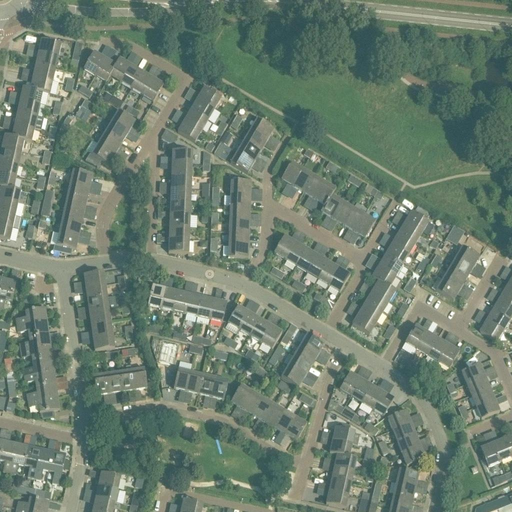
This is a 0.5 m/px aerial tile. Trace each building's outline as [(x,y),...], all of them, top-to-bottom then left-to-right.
[(41,42),(38,54),(58,59),(61,46),(41,42)] [(38,54),(35,67),(55,71),(58,59),(38,54)] [(83,71),(94,78),(105,60),(94,54),(83,71)] [(73,55),(71,62),(79,63),(80,57),(73,55)] [(105,60),(94,78),(106,85),(109,78),(116,67),(115,67),(105,60)] [(109,78),(120,84),(130,67),(119,60),(115,67),(116,67),(109,78)] [(35,67),(33,78),(53,83),(55,71),(35,67)] [(130,67),(120,84),(130,91),(141,73),(130,67)] [(141,73),(130,91),(141,97),(152,80),(141,73)] [(33,78),(30,91),(50,95),(53,83),(33,78)] [(152,80),(141,97),(153,104),(163,86),(152,80)] [(74,87),(66,86),(65,93),(72,95),(74,87)] [(78,94),(83,97),(87,90),(82,87),(78,94)] [(23,89),(20,101),(40,106),(42,95),(49,96),(50,95),(30,91),(23,89)] [(87,90),(83,97),(89,101),(92,97),(93,94),(87,90)] [(203,90),(196,101),(214,111),(220,100),(211,94),(203,90)] [(211,94),(220,100),(223,96),(213,90),(211,94)] [(103,101),(108,104),(112,98),(107,95),(103,101)] [(109,104),(119,110),(123,104),(112,98),(109,104)] [(20,101),(17,114),(37,118),(40,106),(20,101)] [(85,101),(82,107),(88,111),(91,105),(89,104),(85,101)] [(196,101),(190,112),(207,123),(214,111),(196,101)] [(88,111),(82,107),(78,113),(84,117),(88,111)] [(124,114),(130,117),(133,111),(128,107),(124,114)] [(61,111),(54,109),(53,116),(60,118),(61,111)] [(133,111),(130,117),(136,121),(140,115),(133,111)] [(190,112),(183,124),(201,134),(207,123),(190,112)] [(117,113),(111,124),(128,135),(135,123),(117,113)] [(17,114),(14,126),(34,131),(37,118),(17,114)] [(236,118),(233,123),(239,127),(243,121),(237,117),(236,118)] [(66,119),(63,125),(69,128),(72,123),(66,119)] [(256,121),(249,132),(267,143),(273,131),(256,121)] [(221,123),(218,129),(224,133),(228,127),(221,123)] [(239,127),(233,123),(230,128),(236,132),(239,127)] [(111,124),(104,135),(121,145),(128,135),(111,124)] [(183,124),(177,134),(194,144),(201,134),(183,124)] [(69,128),(63,125),(59,131),(65,135),(69,128)] [(14,126),(12,139),(31,143),(34,131),(14,126)] [(224,133),(218,129),(214,134),(221,138),(224,133)] [(249,132),(243,143),(260,153),(267,143),(249,132)] [(56,135),(49,134),(47,141),(54,142),(56,135)] [(167,143),(175,147),(180,139),(171,134),(167,143)] [(104,135),(98,146),(115,156),(121,145),(104,135)] [(4,137),(1,150),(21,154),(24,143),(31,144),(31,143),(12,139),(4,137)] [(243,143),(236,154),(254,164),(260,153),(243,143)] [(227,148),(220,144),(217,150),(223,154),(227,148)] [(211,155),(215,149),(208,145),(205,151),(211,155)] [(115,156),(98,146),(91,157),(108,167),(115,156)] [(1,150),(0,155),(0,162),(18,167),(21,154),(1,150)] [(303,157),(308,160),(312,153),(307,151),(303,157)] [(172,153),(171,165),(192,166),(192,153),(172,153)] [(312,153),(308,160),(315,164),(319,157),(312,153)] [(236,154),(230,165),(247,176),(254,164),(236,154)] [(50,161),(43,159),(42,166),(49,167),(50,161)] [(0,162),(0,175),(16,179),(18,167),(0,162)] [(281,182),(291,188),(301,170),(291,164),(281,182)] [(325,170),(331,173),(335,167),(329,164),(325,170)] [(171,165),(171,178),(191,179),(192,166),(171,165)] [(335,167),(331,173),(337,177),(341,170),(335,167)] [(301,170),(291,188),(303,195),(313,177),(301,170)] [(72,173),(69,185),(89,190),(92,177),(72,173)] [(50,174),(48,181),(56,182),(57,175),(50,174)] [(16,179),(0,175),(0,189),(13,191),(16,179)] [(347,183),(352,186),(356,180),(351,176),(347,183)] [(313,177),(303,195),(314,202),(324,184),(313,177)] [(171,178),(170,191),(191,192),(191,179),(171,178)] [(356,180),(352,186),(359,190),(362,183),(356,180)] [(230,183),(230,197),(250,197),(250,184),(230,183)] [(45,186),(38,184),(36,191),(44,192),(45,186)] [(324,184),(314,202),(324,208),(325,208),(331,197),(332,197),(335,191),(324,184)] [(69,185),(67,198),(86,202),(89,190),(69,185)] [(0,189),(0,191),(0,201),(18,205),(20,193),(13,191),(0,189)] [(369,196),(375,200),(379,194),(373,190),(369,196)] [(170,191),(170,204),(190,204),(191,192),(170,191)] [(379,194),(375,200),(380,203),(384,196),(379,194)] [(230,197),(229,209),(249,210),(250,197),(230,197)] [(324,208),(320,214),(332,221),(342,203),(332,197),(331,197),(325,208),(324,208)] [(44,198),(43,205),(50,207),(52,200),(44,198)] [(67,198),(64,210),(84,214),(86,202),(67,198)] [(0,201),(0,214),(15,218),(18,205),(0,201)] [(342,203),(332,221),(343,228),(354,210),(342,203)] [(162,214),(161,218),(169,218),(169,219),(170,217),(190,217),(190,204),(170,204),(169,214),(162,214)] [(40,210),(32,209),(31,215),(38,217),(40,210)] [(229,209),(229,222),(249,223),(249,210),(229,209)] [(64,210),(61,222),(81,227),(84,214),(64,210)] [(354,210),(343,228),(355,235),(365,217),(354,210)] [(0,214),(0,227),(12,230),(15,218),(0,214)] [(411,214),(404,225),(421,235),(428,224),(411,214)] [(169,219),(169,229),(189,230),(190,217),(170,217),(169,219)] [(365,217),(355,235),(365,240),(375,223),(365,217)] [(61,222),(59,235),(78,239),(81,227),(61,222)] [(229,222),(228,234),(249,235),(249,223),(229,222)] [(39,223),(38,230),(45,232),(46,225),(39,223)] [(404,225),(397,236),(415,246),(421,235),(404,225)] [(12,230),(0,227),(0,240),(9,243),(12,230)] [(28,227),(27,234),(34,235),(35,228),(28,227)] [(161,239),(160,243),(168,243),(168,244),(169,242),(189,242),(189,230),(169,229),(168,239),(161,239)] [(454,229),(447,241),(456,246),(463,234),(454,229)] [(228,234),(228,247),(248,248),(249,235),(228,234)] [(54,247),(53,252),(70,256),(72,251),(75,252),(78,239),(59,235),(56,247),(54,247)] [(397,236),(391,246),(408,257),(415,246),(397,236)] [(274,255),(285,262),(295,244),(284,238),(274,255)] [(168,244),(168,255),(188,255),(189,242),(169,242),(168,244)] [(439,246),(433,242),(430,248),(436,252),(437,249),(439,246)] [(295,244),(285,262),(296,268),(306,251),(295,244)] [(391,246),(384,257),(402,268),(408,257),(391,246)] [(248,261),(248,248),(228,247),(228,249),(223,249),(223,258),(228,258),(228,260),(248,261)] [(461,249),(455,260),(472,270),(479,259),(461,249)] [(306,251),(296,268),(307,275),(317,258),(306,251)] [(436,256),(433,262),(439,265),(442,260),(436,256)] [(384,257),(378,268),(395,279),(402,268),(384,257)] [(317,258),(307,275),(317,281),(328,264),(317,258)] [(423,258),(420,264),(426,268),(430,262),(423,258)] [(455,260),(448,271),(466,281),(472,270),(455,260)] [(439,265),(433,262),(429,267),(436,271),(439,265)] [(328,264),(317,281),(328,288),(339,270),(328,264)] [(426,268),(420,264),(417,270),(423,273),(426,268)] [(378,268),(371,279),(377,283),(378,283),(388,289),(389,289),(395,279),(378,268)] [(270,275),(275,278),(279,272),(273,269),(270,275)] [(339,270),(328,288),(339,294),(349,277),(339,270)] [(448,271),(442,282),(459,292),(466,281),(448,271)] [(3,281),(0,294),(0,311),(3,312),(5,302),(12,304),(16,284),(18,273),(12,272),(9,282),(3,281)] [(279,272),(275,278),(281,282),(285,276),(279,272)] [(83,277),(85,290),(105,287),(104,274),(83,277)] [(426,287),(429,282),(423,278),(420,284),(423,286),(426,287)] [(410,280),(407,286),(413,290),(417,284),(410,280)] [(291,288),(297,292),(301,285),(295,282),(291,288)] [(459,292),(442,282),(435,293),(453,303),(459,292)] [(377,283),(371,294),(389,304),(396,293),(389,289),(388,289),(378,283),(377,283)] [(301,285),(297,292),(303,295),(307,289),(301,285)] [(413,290),(407,286),(403,292),(410,295),(413,290)] [(105,287),(85,290),(87,302),(107,300),(105,287)] [(147,307),(160,310),(165,290),(152,287),(147,307)] [(165,290),(160,310),(172,313),(177,293),(165,290)] [(511,293),(506,290),(500,301),(511,308),(511,293)] [(177,293),(172,313),(185,316),(190,296),(177,293)] [(371,294),(365,304),(382,315),(389,304),(371,294)] [(313,301),(318,304),(322,298),(317,295),(313,301)] [(190,296),(185,316),(197,319),(202,299),(190,296)] [(322,298),(318,304),(324,308),(328,302),(322,298)] [(202,299),(197,319),(209,322),(214,302),(202,299)] [(107,300),(87,302),(89,315),(109,312),(107,300)] [(21,306),(26,311),(31,306),(30,304),(27,301),(21,306)] [(511,308),(500,301),(493,312),(511,322),(511,320),(511,308)] [(214,302),(209,322),(222,325),(226,305),(214,302)] [(365,304),(358,315),(376,326),(382,315),(365,304)] [(403,305),(400,311),(406,315),(409,309),(403,305)] [(227,325),(238,332),(249,315),(237,308),(227,325)] [(15,322),(16,328),(47,324),(45,311),(24,314),(25,320),(15,322)] [(406,315),(400,311),(396,316),(403,320),(406,315)] [(109,312),(89,315),(91,327),(111,325),(109,312)] [(493,312),(487,323),(504,333),(511,322),(493,312)] [(249,315),(238,332),(249,338),(260,321),(249,315)] [(376,326),(358,315),(351,327),(369,337),(376,326)] [(260,321),(249,338),(260,345),(270,327),(260,321)] [(504,333),(487,323),(480,334),(498,345),(504,333)] [(9,332),(10,325),(3,324),(2,331),(9,332)] [(47,324),(16,328),(17,335),(27,334),(28,339),(49,336),(47,324)] [(111,325),(91,327),(93,340),(112,337),(111,325)] [(270,327),(260,345),(271,351),(282,334),(270,327)] [(390,327),(387,332),(393,336),(396,330),(390,327)] [(405,345),(416,351),(426,334),(415,327),(405,345)] [(148,335),(154,336),(156,329),(149,328),(148,335)] [(156,329),(154,336),(161,338),(162,330),(156,329)] [(288,331),(285,336),(291,340),(294,335),(288,331)] [(393,336),(387,332),(383,338),(389,342),(393,336)] [(172,340),(179,342),(181,335),(174,333),(172,340)] [(426,334),(416,351),(427,358),(438,341),(426,334)] [(307,335),(301,345),(318,356),(324,345),(307,335)] [(19,346),(20,353),(51,349),(49,336),(28,339),(29,345),(19,346)] [(291,340),(285,336),(281,343),(287,346),(291,340)] [(112,337),(93,340),(95,353),(114,350),(112,337)] [(223,345),(228,348),(232,342),(227,339),(223,345)] [(205,340),(203,347),(210,349),(212,342),(205,340)] [(438,341),(427,358),(439,365),(449,347),(438,341)] [(178,345),(162,342),(159,356),(174,360),(178,345)] [(232,342),(228,348),(235,352),(238,346),(232,342)] [(301,345),(294,357),(312,367),(318,356),(301,345)] [(188,354),(195,356),(197,348),(190,347),(188,354)] [(449,347),(439,365),(449,371),(459,353),(449,347)] [(197,348),(195,356),(202,357),(203,350),(197,348)] [(51,349),(20,353),(21,360),(31,359),(32,365),(53,362),(51,349)] [(245,358),(250,361),(254,355),(249,352),(245,358)] [(275,353),(271,359),(278,362),(281,357),(275,353)] [(221,354),(219,361),(226,363),(228,356),(221,354)] [(254,355),(250,361),(256,365),(260,359),(254,355)] [(322,365),(330,368),(334,358),(326,355),(322,365)] [(294,357),(287,368),(305,378),(312,367),(294,357)] [(278,362),(271,359),(268,364),(274,368),(278,362)] [(400,366),(405,369),(409,363),(403,360),(400,366)] [(23,372),(24,378),(54,374),(53,362),(32,365),(33,370),(23,372)] [(409,363),(405,369),(411,373),(412,372),(415,367),(409,363)] [(461,374),(466,386),(484,378),(479,366),(461,374)] [(127,373),(118,374),(121,394),(134,392),(131,372),(132,372),(131,368),(126,368),(127,373)] [(305,378),(287,368),(280,379),(298,390),(305,378)] [(255,376),(260,379),(264,372),(259,369),(255,376)] [(144,371),(132,372),(131,372),(134,392),(147,390),(144,371)] [(173,391),(186,394),(191,374),(178,371),(173,391)] [(423,378),(429,381),(433,375),(426,371),(423,378)] [(264,372),(260,379),(267,383),(270,376),(264,372)] [(54,374),(24,378),(24,385),(35,384),(35,390),(56,387),(54,374)] [(118,374),(106,376),(109,396),(121,394),(118,374)] [(191,374),(186,394),(198,397),(203,377),(191,374)] [(339,392),(350,398),(361,381),(349,374),(339,392)] [(433,375),(429,381),(434,384),(435,382),(438,378),(433,375)] [(109,396),(106,376),(93,378),(96,398),(109,396)] [(203,377),(198,397),(210,399),(215,380),(203,377)] [(484,378),(466,386),(471,397),(489,390),(484,378)] [(215,380),(210,399),(223,403),(228,383),(215,380)] [(361,381),(350,398),(361,405),(372,388),(361,381)] [(277,389),(282,392),(286,386),(281,382),(277,389)] [(446,388),(448,393),(455,390),(452,385),(446,388)] [(286,386),(282,392),(288,396),(292,389),(286,386)] [(26,397),(27,403),(58,399),(56,387),(35,390),(36,395),(26,397)] [(230,404),(241,411),(251,393),(241,387),(230,404)] [(372,388),(361,405),(373,412),(383,395),(372,388)] [(455,390),(448,393),(451,400),(457,397),(455,390)] [(489,390),(471,397),(475,409),(494,401),(489,390)] [(251,393),(241,411),(252,417),(263,400),(251,393)] [(298,402),(304,405),(307,399),(302,395),(298,402)] [(383,395),(373,412),(383,418),(394,401),(383,395)] [(58,399),(27,403),(28,410),(38,409),(39,415),(41,415),(42,421),(55,419),(54,413),(60,412),(58,399)] [(307,399),(304,405),(310,409),(314,402),(307,399)] [(263,400),(252,417),(263,424),(273,407),(263,400)] [(494,401),(475,409),(480,421),(499,413),(494,401)] [(13,415),(15,408),(7,406),(6,413),(13,415)] [(341,417),(345,410),(338,406),(335,413),(341,417)] [(273,407),(263,424),(273,430),(284,413),(273,407)] [(457,410),(460,416),(466,413),(464,407),(457,410)] [(284,413),(273,430),(285,437),(295,419),(284,413)] [(345,419),(351,423),(355,416),(349,413),(345,419)] [(387,420),(392,432),(411,425),(406,413),(387,420)] [(466,413),(460,416),(463,423),(469,420),(466,413)] [(355,416),(351,423),(357,426),(361,420),(355,416)] [(295,419),(285,437),(296,444),(306,426),(295,419)] [(364,430),(369,434),(374,428),(368,424),(364,430)] [(411,425),(392,432),(397,444),(415,437),(411,425)] [(266,426),(259,434),(269,443),(276,435),(266,426)] [(375,438),(379,432),(374,428),(369,434),(375,438)] [(353,442),(354,434),(335,429),(332,442),(352,447),(352,446),(357,447),(358,441),(354,440),(353,442)] [(415,437),(397,444),(401,456),(420,448),(415,437)] [(511,458),(505,440),(493,445),(501,464),(511,459),(511,458)] [(352,447),(332,442),(329,455),(336,457),(337,456),(349,459),(349,458),(352,447)] [(378,445),(380,451),(387,448),(384,442),(378,445)] [(3,443),(0,458),(0,463),(5,464),(2,474),(9,476),(16,446),(3,443)] [(501,464),(493,445),(481,450),(488,469),(501,464)] [(16,446),(9,476),(16,477),(18,467),(23,469),(28,449),(16,446)] [(387,448),(380,451),(383,458),(389,455),(387,448)] [(420,448),(401,456),(406,468),(425,461),(420,448)] [(28,449),(23,469),(29,470),(27,480),(34,481),(40,452),(28,449)] [(40,452),(34,481),(40,483),(42,473),(48,474),(53,454),(40,452)] [(53,454),(48,474),(54,475),(52,485),(59,487),(65,457),(53,454)] [(336,457),(334,468),(353,473),(356,460),(349,458),(349,459),(337,456),(336,457)] [(386,468),(388,461),(382,460),(381,460),(379,467),(386,468)] [(386,468),(379,467),(378,473),(385,475),(386,468)] [(334,468),(331,481),(351,485),(353,473),(334,468)] [(368,470),(367,476),(374,478),(376,471),(369,470),(368,470)] [(399,471),(396,483),(416,487),(418,476),(399,471)] [(100,475),(98,487),(117,492),(120,479),(100,475)] [(374,478),(367,476),(365,483),(373,484),(374,478)] [(508,483),(505,476),(499,479),(502,486),(508,483)] [(144,481),(144,480),(137,478),(136,480),(134,489),(142,491),(143,484),(144,481)] [(331,481),(328,493),(348,498),(351,485),(331,481)] [(396,483),(393,495),(413,500),(416,487),(396,483)] [(430,497),(432,485),(422,484),(420,496),(430,497)] [(11,494),(18,495),(19,488),(12,486),(11,494)] [(98,487),(95,500),(115,504),(117,492),(98,487)] [(19,488),(18,495),(24,496),(26,489),(19,488)] [(30,497),(42,500),(44,493),(32,490),(30,497)] [(381,493),(374,491),(372,499),(379,500),(381,493)] [(348,498),(328,493),(325,506),(345,510),(348,498)] [(393,495),(390,508),(410,511),(413,500),(393,495)] [(511,511),(511,495),(476,510),(475,511),(511,511)] [(18,504),(16,511),(22,511),(47,511),(49,504),(29,500),(28,506),(18,504)] [(95,500),(92,511),(112,511),(115,504),(95,500)] [(368,502),(361,500),(360,507),(367,509),(368,502)] [(132,501),(130,508),(138,509),(139,503),(132,501)] [(183,501),(180,511),(201,511),(202,506),(183,501)]
